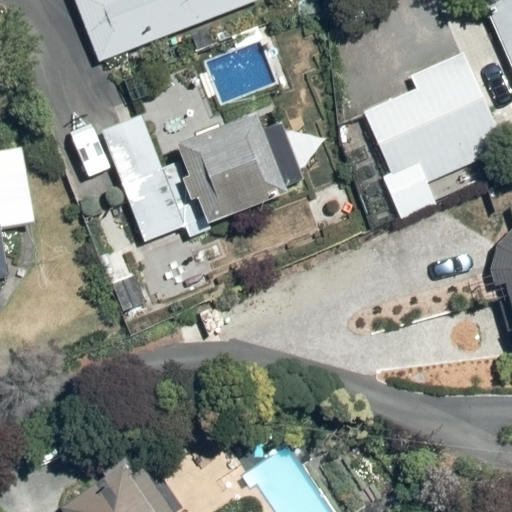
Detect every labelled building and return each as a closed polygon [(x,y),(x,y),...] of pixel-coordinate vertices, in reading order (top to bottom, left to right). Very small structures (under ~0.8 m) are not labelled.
[(77,0),(101,63),(267,0),(77,0)] [(470,41),(477,56),(365,106),(394,170),(384,175),(406,224),(446,206),(437,185),(511,152),(511,0),(485,0),(498,29),(470,41)] [(149,115),(106,132),(152,247),(209,224),(212,231),(297,197),(266,122),(168,162),(149,115)] [(29,148),(0,152),(0,302),(3,302),(0,284),(0,279),(10,278),(3,234),(41,228),(29,148)] [(506,281),(510,280),(511,287),(511,232),(492,239),(506,281)] [(138,453),(62,511),(242,511),(237,506),(229,511),(172,511),(179,507),(138,453)]
